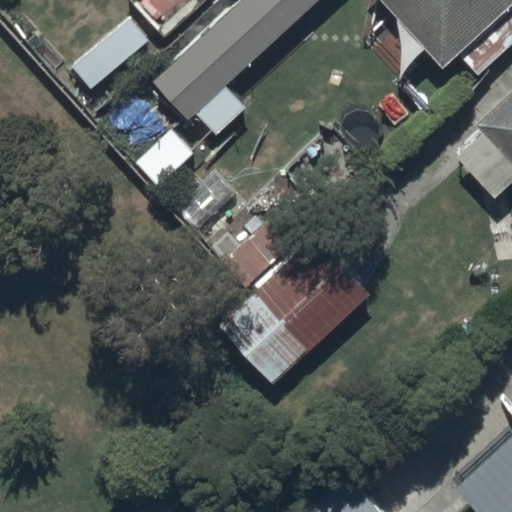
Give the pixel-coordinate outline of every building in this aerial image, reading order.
[(206,4),(202,0),(129,0),(166,40),(206,4)] [(251,63),(318,0),(219,0),(181,36),(192,48),(154,84),(188,121),(220,92),(238,111),(268,82),(251,63)] [(511,3),(511,0),(380,0),(442,67),(511,3)] [(152,39),(133,16),(70,67),(89,90),(152,39)] [(511,92),(477,124),(485,133),(456,159),(492,200),(511,182),(511,92)] [(290,369),(368,298),(310,232),(231,303),(290,369)] [(511,511),(511,435),(455,486),(478,511),(511,511)] [(385,511),(340,464),(289,511),(385,511)]
